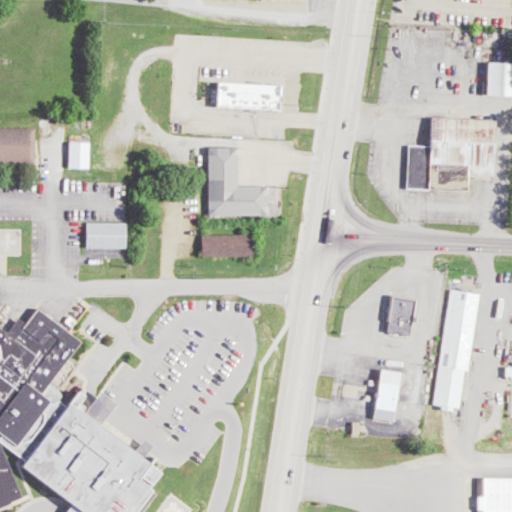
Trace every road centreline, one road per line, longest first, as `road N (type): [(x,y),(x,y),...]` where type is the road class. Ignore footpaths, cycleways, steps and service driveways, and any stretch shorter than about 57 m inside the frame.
road 1 (primary): [(278,511),(322,240)]
road 2 (primary): [(322,240),(362,0)]
road 3 (secondary): [(511,248),(322,240)]
